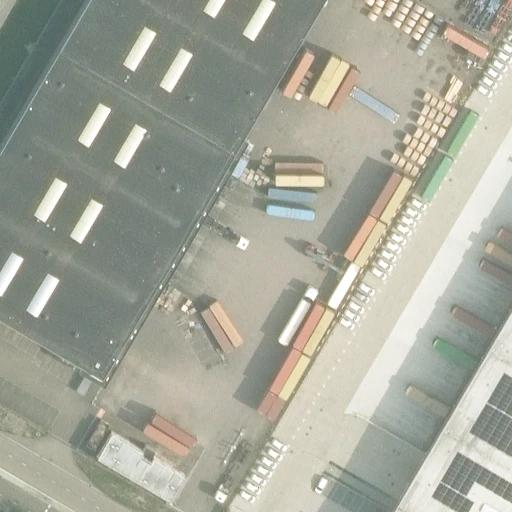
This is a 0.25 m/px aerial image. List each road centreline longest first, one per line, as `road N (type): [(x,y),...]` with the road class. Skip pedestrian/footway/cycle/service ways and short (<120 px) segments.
road 1 (unknown): [(414,511),(511,336)]
road 2 (unclassified): [(112,511),(0,445)]
